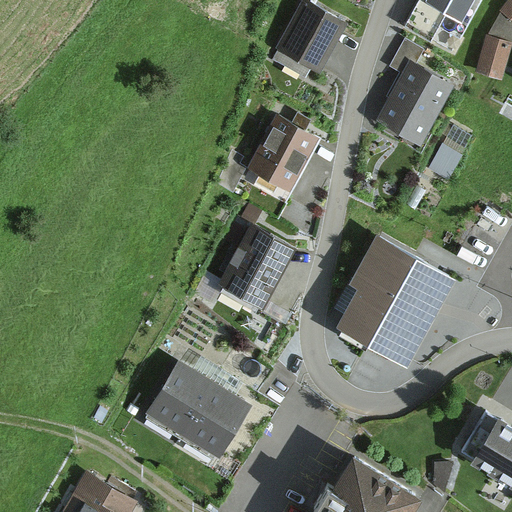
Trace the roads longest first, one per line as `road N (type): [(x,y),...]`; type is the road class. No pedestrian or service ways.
road 1 (residential): [(384,0),(313,318),(320,369),(352,399),(395,402),(463,353),(511,339)]
road 2 (track): [(0,417),(98,444),(203,511)]
